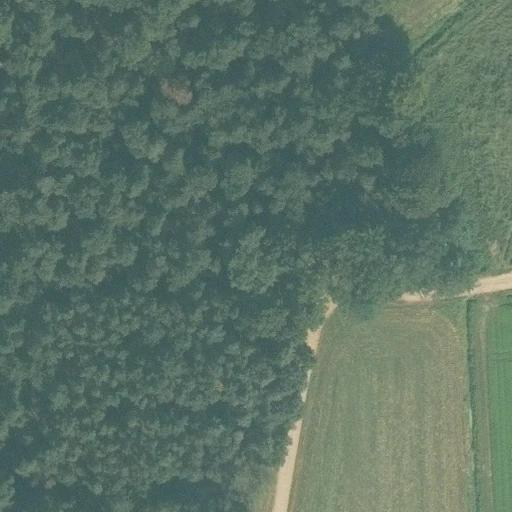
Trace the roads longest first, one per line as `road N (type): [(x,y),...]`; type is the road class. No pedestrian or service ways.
road 1 (unclassified): [(367,0),(276,511)]
road 2 (track): [(316,286),(511,278)]
